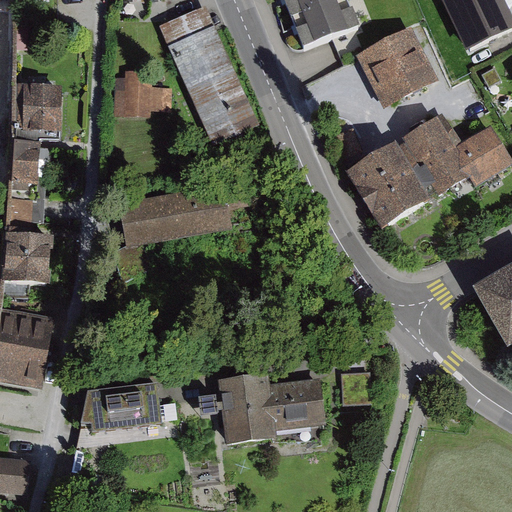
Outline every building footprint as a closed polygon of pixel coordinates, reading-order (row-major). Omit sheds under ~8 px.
[(0,0),(0,9),(21,3),(20,0),(0,0)] [(348,3),(347,0),(283,0),(294,25),(348,3)] [(449,0),(441,4),(468,59),(511,37),(511,22),(501,0),(449,0)] [(294,25),(306,57),(361,35),(348,3),(294,25)] [(209,13),(165,31),(217,153),(261,135),(209,13)] [(362,62),(388,113),(437,88),(411,37),(362,62)] [(130,84),(119,84),(120,125),(152,125),(152,118),(176,118),(176,92),(157,93),(157,75),(130,76),(130,84)] [(64,93),(20,93),(20,140),(64,140),(64,93)] [(443,124),(353,177),(386,232),(468,184),(475,196),(511,174),(511,167),(492,134),(460,153),(443,124)] [(43,151),(15,150),(13,197),(40,198),(43,151)] [(9,161),(0,160),(0,182),(9,182),(9,161)] [(118,210),(126,254),(234,235),(226,190),(118,210)] [(39,209),(15,207),(14,224),(37,226),(39,209)] [(57,244),(8,241),(5,289),(54,292),(57,244)] [(511,275),(472,299),(508,360),(511,358),(511,275)] [(53,329),(7,322),(0,367),(0,389),(43,396),(53,329)] [(280,376),(224,383),(233,451),(279,445),(278,440),(328,433),(322,383),(282,388),(280,376)] [(374,380),(348,380),(348,407),(373,408),(374,380)] [(160,393),(93,400),(87,431),(96,431),(96,438),(163,430),(160,393)] [(226,400),(205,400),(205,416),(226,416),(226,400)] [(31,468),(0,464),(0,492),(28,495),(31,468)]
